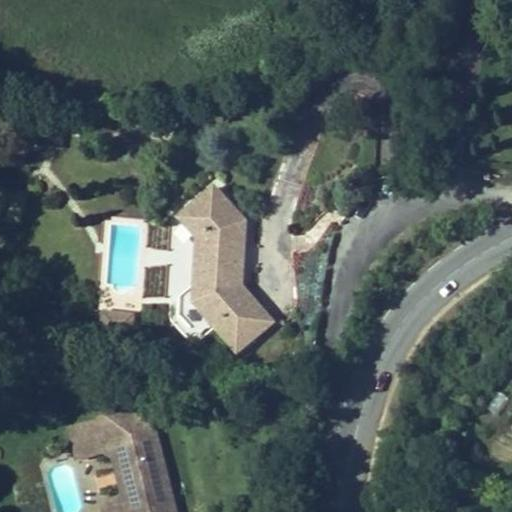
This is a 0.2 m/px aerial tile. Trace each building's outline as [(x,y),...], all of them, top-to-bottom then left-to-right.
[(39,129),(38,143),(62,146),(64,132),(39,129)] [(246,225),(207,195),(177,233),(195,249),(195,256),(205,264),(204,290),(193,296),(193,306),(178,306),(178,318),(198,345),(214,335),(233,358),(273,329),(244,289),(245,270),(236,265),(237,246),(246,242),(246,225)] [(245,270),(246,242),(237,246),(236,265),(245,270)] [(205,264),(195,256),(193,296),(204,290),(205,264)] [(133,353),(134,332),(103,329),(101,350),(133,353)] [(161,511),(142,423),(64,442),(71,473),(108,464),(119,462),(130,511),(161,511)] [(130,511),(119,462),(108,464),(118,511),(130,511)]
